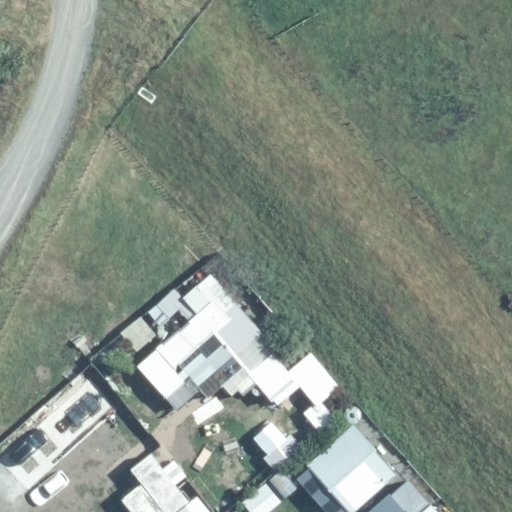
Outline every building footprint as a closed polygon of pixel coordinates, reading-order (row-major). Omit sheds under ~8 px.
[(233,325),(211,299),(134,364),(165,400),(189,380),(206,399),(230,378),(213,359),(229,346),(220,336),(233,325)] [(300,376),(273,346),(244,373),(271,402),(300,376)] [(349,426),(317,458),(339,480),(371,448),(349,426)] [(444,511),(410,471),(362,511),(444,511)] [(265,474),(238,498),(249,511),(263,511),(283,495),(265,474)]
